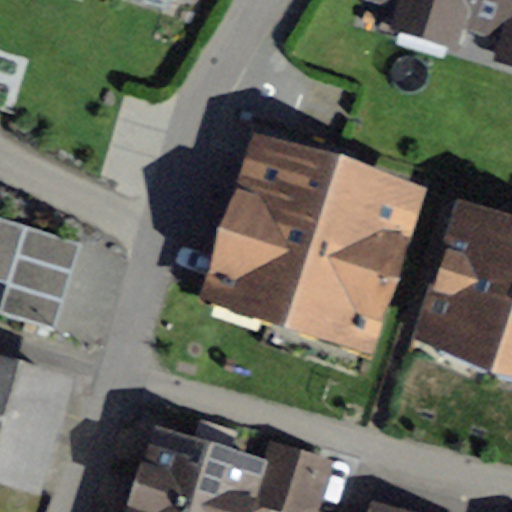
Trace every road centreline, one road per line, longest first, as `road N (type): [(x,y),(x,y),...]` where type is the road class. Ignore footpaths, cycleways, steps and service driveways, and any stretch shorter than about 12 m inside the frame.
road 1 (residential): [(511,487),(114,376)]
road 2 (residential): [(114,376),(159,249),(270,0)]
road 3 (residential): [(67,511),(114,376)]
